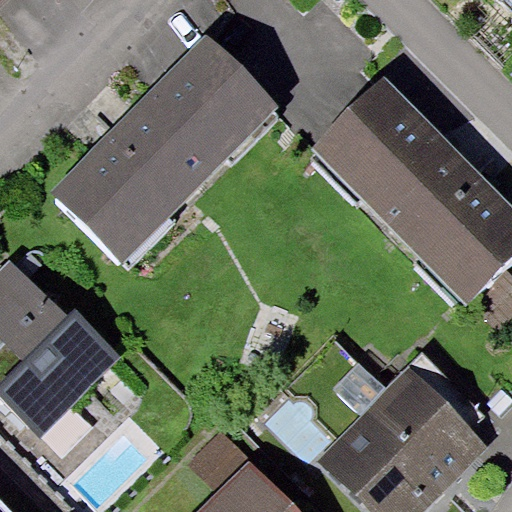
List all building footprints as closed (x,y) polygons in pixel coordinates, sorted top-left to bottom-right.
[(0,0),(0,11),(12,0),(0,0)] [(59,199),(127,268),(283,114),(215,45),(59,199)] [(511,208),(389,85),(319,153),(470,306),(511,264),(511,208)] [(80,405),(125,360),(86,321),(79,327),(23,270),(0,292),(0,394),(36,431),(71,396),(80,405)] [(329,460),(380,511),(427,511),(491,449),(416,374),(329,460)] [(301,511),(264,474),(224,511),(301,511)] [(13,511),(0,499),(0,511),(13,511)]
